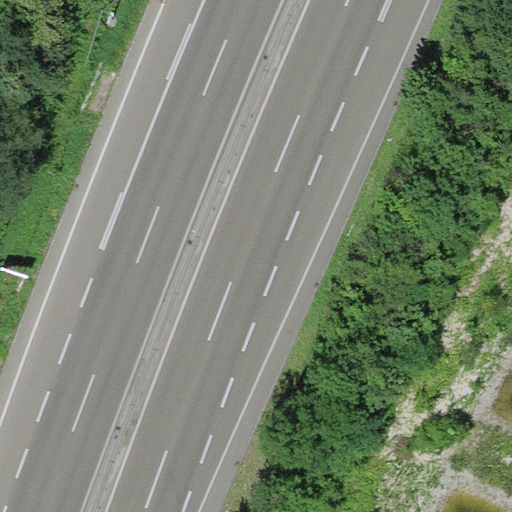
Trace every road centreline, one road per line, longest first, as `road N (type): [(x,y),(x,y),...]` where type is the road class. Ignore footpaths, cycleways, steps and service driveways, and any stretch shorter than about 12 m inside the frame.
road 1 (motorway): [(236,0),(40,511)]
road 2 (motorway): [(154,511),(345,36)]
